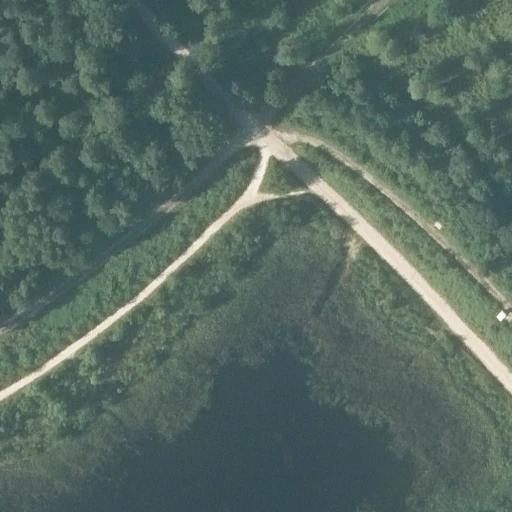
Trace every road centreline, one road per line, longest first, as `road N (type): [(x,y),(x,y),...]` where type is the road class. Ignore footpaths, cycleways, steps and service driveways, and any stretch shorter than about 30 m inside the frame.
road 1 (track): [(0,327),(259,131),(294,84),(384,0)]
road 2 (track): [(0,394),(73,347),(234,212),(252,185),(259,131)]
road 3 (track): [(511,385),(259,131)]
road 4 (track): [(259,131),(288,134),(342,158),(511,317)]
road 5 (track): [(259,131),(132,0)]
